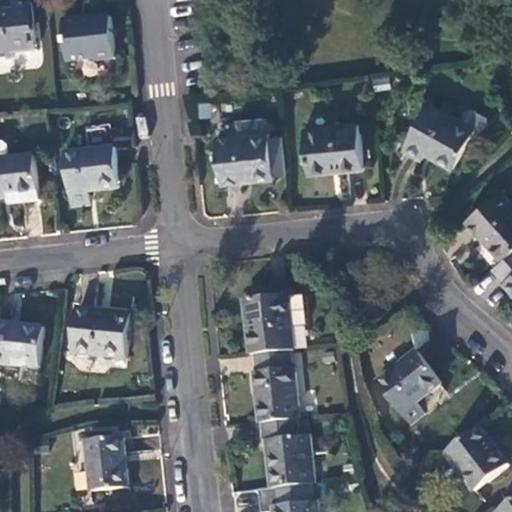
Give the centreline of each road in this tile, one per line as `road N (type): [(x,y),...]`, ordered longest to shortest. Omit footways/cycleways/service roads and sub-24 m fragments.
road 1 (residential): [(511,352),(412,225),(185,248)]
road 2 (residential): [(185,248),(203,511)]
road 3 (residential): [(156,0),(185,248)]
road 4 (residential): [(185,248),(0,261)]
